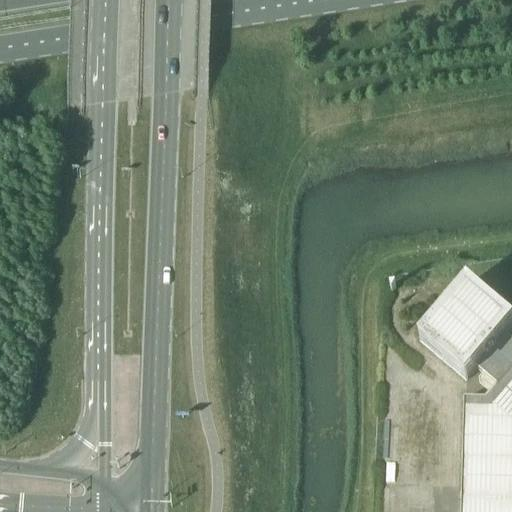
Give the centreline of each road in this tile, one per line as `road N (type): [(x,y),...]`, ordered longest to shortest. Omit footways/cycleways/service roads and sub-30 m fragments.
road 1 (primary): [(151,494),(170,0)]
road 2 (primary): [(107,0),(102,322)]
road 3 (primary): [(0,44),(290,0)]
road 4 (primary): [(102,322),(83,443),(57,463),(21,470)]
road 5 (primary): [(102,322),(104,479)]
